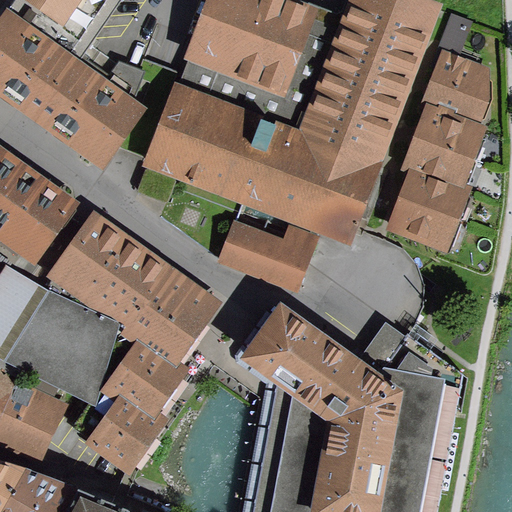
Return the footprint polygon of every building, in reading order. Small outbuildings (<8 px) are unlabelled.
[(82,56),(119,0),(5,0),(4,3),(82,56)] [(143,156),(142,159),(243,197),(320,227),(351,238),(442,0),(346,0),(343,10),(315,0),(202,0),(183,53),(189,55),(182,72),(176,70),(143,156)] [(4,3),(0,8),(0,94),(105,166),(118,147),(149,102),(112,77),(82,56),(4,3)] [(481,119),(489,97),(488,64),(459,53),(472,19),(451,11),(435,52),(438,53),(420,100),(424,101),(425,98),(481,119)] [(118,147),(143,156),(176,70),(144,57),(140,67),(119,59),(112,77),(149,102),(118,147)] [(424,101),(414,128),(476,152),(487,121),(481,119),(425,98),(424,101)] [(406,168),(408,163),(464,184),(466,179),(476,152),(414,128),(400,166),(406,168)] [(79,195),(0,138),(0,235),(19,249),(33,259),(79,195)] [(406,168),(399,189),(459,211),(470,181),(466,179),(464,184),(408,163),(406,168)] [(176,177),(145,165),(136,190),(159,199),(166,202),(176,177)] [(459,211),(399,189),(385,226),(445,248),(459,211)] [(53,274),(47,285),(50,288),(116,315),(179,356),(222,298),(94,205),(47,269),(53,274)] [(318,232),(288,221),(282,234),(236,217),(234,216),(216,260),(297,291),(320,233),(318,232)] [(0,235),(0,242),(16,254),(19,249),(0,235)] [(0,259),(4,262),(8,264),(11,258),(0,250),(0,259)] [(50,288),(47,285),(8,264),(4,262),(0,268),(0,365),(1,366),(50,288)] [(50,288),(1,366),(16,373),(20,367),(35,373),(30,384),(57,396),(61,385),(90,398),(116,315),(50,288)] [(265,381),(241,511),(437,511),(462,373),(384,318),(361,350),(279,291),(235,353),(235,360),(265,381)] [(90,398),(71,424),(85,435),(84,437),(128,468),(169,412),(160,405),(190,364),(179,356),(116,315),(90,398)] [(0,415),(13,385),(0,367),(0,415)] [(30,384),(16,378),(13,385),(0,415),(0,441),(42,460),(68,401),(57,396),(30,384)] [(0,505),(26,460),(0,451),(0,505)] [(26,460),(0,505),(0,511),(63,511),(83,478),(26,460)] [(66,511),(130,511),(131,511),(79,489),(66,511)]
